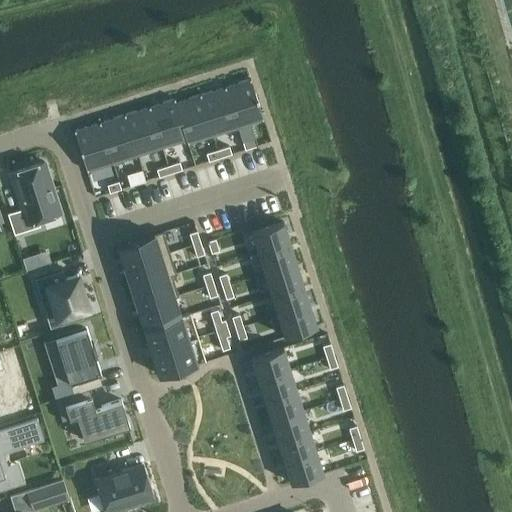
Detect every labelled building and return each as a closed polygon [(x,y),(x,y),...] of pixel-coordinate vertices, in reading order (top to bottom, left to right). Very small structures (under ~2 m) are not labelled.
[(225,86),(224,86),(237,126),(261,119),(263,118),(250,78),(248,78),(249,78),(225,86)] [(200,94),(212,134),(237,126),(224,86),(200,94)] [(176,102),(175,102),(186,138),(185,138),(187,143),(188,142),(212,134),(200,94),(199,94),(176,102)] [(150,106),(149,106),(162,146),(185,138),(186,138),(175,102),(176,102),(174,98),(173,98),(150,106)] [(125,113),(124,114),(137,154),(162,146),(149,106),(148,106),(125,114),(125,113)] [(100,121),(99,122),(112,162),(137,154),(124,114),(123,114),(100,121)] [(75,129),(73,130),(86,170),(88,170),(112,162),(99,122),(98,122),(75,129)] [(254,137),(242,141),(245,149),(256,145),(254,137)] [(229,145),(217,149),(220,157),(231,153),(229,145)] [(217,149),(206,153),(208,160),(220,157),(217,149)] [(21,208),(7,213),(14,233),(39,225),(37,219),(60,211),(44,161),(10,172),(21,208)] [(179,161),(168,165),(170,173),(182,169),(179,161)] [(168,165),(156,168),(159,176),(170,173),(168,165)] [(142,169),(127,174),(130,185),(144,181),(145,181),(142,169)] [(118,180),(107,184),(109,192),(121,188),(118,180)] [(283,221),(251,231),(257,252),(290,242),(283,221)] [(162,230),(116,245),(117,246),(118,245),(125,266),(169,252),(162,230)] [(197,230),(189,233),(192,244),(200,242),(197,230)] [(215,238),(207,241),(211,252),(219,250),(215,238)] [(200,242),(192,244),(196,256),(204,253),(200,242)] [(290,242),(257,252),(264,273),(296,263),(290,242)] [(169,252),(125,266),(131,286),(171,274),(172,275),(176,273),(169,252)] [(32,254),(22,257),(26,269),(35,266),(32,254)] [(296,263),(264,273),(270,294),(303,283),(296,263)] [(63,268),(34,277),(37,288),(47,285),(59,324),(82,317),(80,311),(88,308),(77,274),(66,277),(63,268)] [(210,271),(202,274),(206,285),(213,283),(210,271)] [(226,273),(218,275),(222,286),(230,284),(226,273)] [(171,274),(131,286),(138,307),(173,296),(174,297),(178,295),(172,275),(171,274)] [(213,283),(206,285),(209,297),(217,294),(213,283)] [(303,283),(270,294),(277,314),(309,303),(303,283)] [(230,284),(222,286),(225,298),(233,296),(230,284)] [(173,296),(138,307),(144,326),(142,327),(143,328),(180,316),(179,315),(174,297),(173,296)] [(309,303),(277,314),(284,336),(316,325),(309,303)] [(217,309),(209,311),(213,323),(214,322),(221,320),(217,309)] [(180,316),(143,328),(144,328),(151,350),(197,336),(190,312),(179,315),(180,316)] [(239,314),(231,316),(235,328),(243,325),(239,314)] [(214,322),(213,323),(216,330),(227,327),(225,319),(221,320),(214,322)] [(243,325),(235,328),(238,339),(246,337),(243,325)] [(227,327),(216,330),(218,338),(226,336),(230,335),(227,327)] [(86,328),(55,338),(73,393),(101,383),(98,372),(100,372),(94,355),(97,354),(93,343),(91,344),(86,328)] [(197,336),(151,350),(159,374),(205,360),(197,336)] [(226,336),(218,338),(222,350),(229,347),(226,336)] [(330,343),(322,345),(326,357),(334,354),(330,343)] [(283,347),(250,357),(257,378),(290,368),(283,347)] [(334,354),(326,357),(329,368),(337,366),(334,354)] [(290,368),(257,378),(264,399),(296,389),(290,368)] [(343,384),(335,386),(339,398),(347,395),(343,384)] [(90,388),(55,399),(62,420),(76,415),(83,439),(129,425),(121,399),(95,407),(89,388),(90,388)] [(296,389),(264,399),(270,420),(303,409),(296,389)] [(347,395),(339,398),(342,409),(350,407),(347,395)] [(303,409),(270,420),(277,440),(309,430),(303,409)] [(0,489),(6,487),(11,485),(4,465),(0,450),(0,449),(40,437),(35,421),(37,421),(37,418),(0,429),(0,489)] [(356,425),(348,427),(352,439),(360,436),(356,425)] [(309,430),(277,440),(283,460),(316,450),(309,430)] [(360,436),(352,439),(356,450),(363,448),(360,436)] [(316,450),(283,460),(290,482),(322,472),(316,450)] [(141,463),(96,478),(106,511),(107,511),(148,499),(152,497),(149,489),(150,489),(141,463)] [(15,511),(34,511),(33,508),(68,497),(62,478),(10,495),(15,511)]
